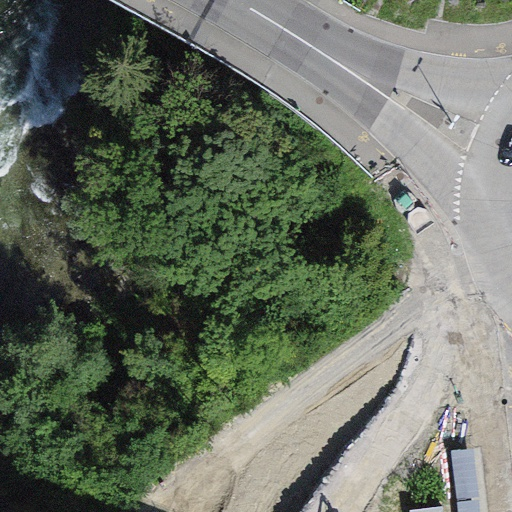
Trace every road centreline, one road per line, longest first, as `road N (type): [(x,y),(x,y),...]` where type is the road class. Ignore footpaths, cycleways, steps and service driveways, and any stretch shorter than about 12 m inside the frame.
road 1 (track): [(504,268),(456,290),(127,511)]
road 2 (secondary): [(499,154),(229,0)]
road 3 (secondary): [(499,154),(491,192),(495,235),(511,279)]
